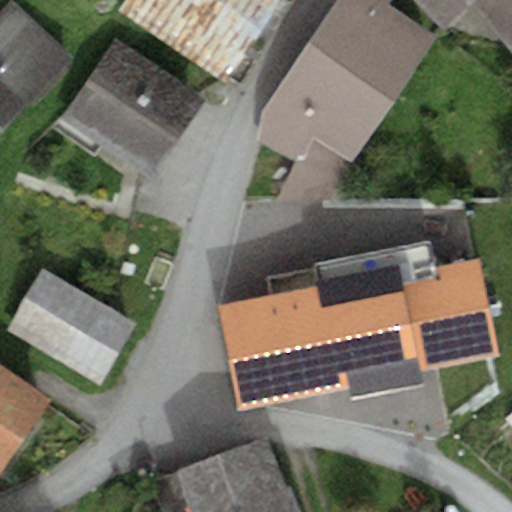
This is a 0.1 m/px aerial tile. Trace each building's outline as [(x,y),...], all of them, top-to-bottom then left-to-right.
[(290,0),(144,0),(123,32),(224,99),(290,0)] [(399,1),(398,0),(349,0),(258,146),(304,175),(319,150),(354,173),(433,48),(387,19),(399,1)] [(511,0),(413,0),(443,36),(472,13),(511,61),(511,0)] [(0,31),(0,142),(72,72),(16,16),(0,31)] [(205,114),(118,54),(65,131),(152,191),(205,114)] [(472,267),(385,288),(406,372),(492,352),(472,267)] [(133,332),(43,281),(7,344),(97,395),(133,332)] [(385,288),(222,326),(241,409),(406,372),(385,288)] [(0,372),(0,480),(52,411),(0,372)] [(289,511),(269,450),(172,484),(181,511),(289,511)]
